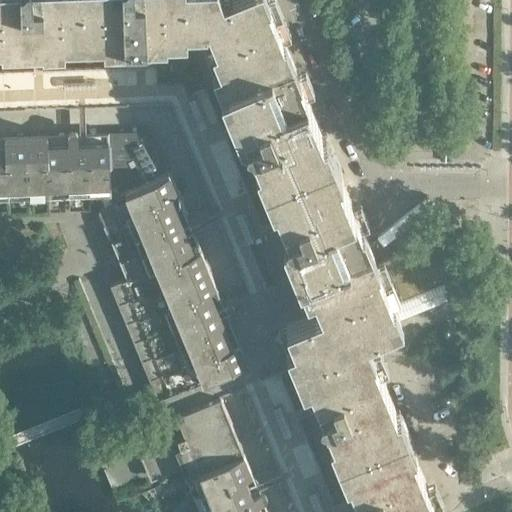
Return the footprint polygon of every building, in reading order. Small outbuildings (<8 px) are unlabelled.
[(0,0),(0,41),(39,40),(63,39),(63,35),(102,33),(103,40),(125,39),(125,34),(140,33),(144,33),(144,36),(166,35),(165,31),(186,30),(185,22),(205,22),(206,19),(207,19),(244,110),(289,217),(301,246),(309,266),(223,302),(192,227),(151,129),(83,132),(77,133),(77,129),(75,126),(69,127),(67,129),(67,133),(47,133),(47,132),(3,133),(3,135),(0,134),(0,198),(110,194),(114,203),(98,209),(126,276),(110,283),(157,397),(451,275),(435,236),(378,260),(361,222),(353,205),(337,166),(331,168),(308,113),(314,111),(297,71),(292,73),(261,0),(0,0)] [(93,68),(79,69),(79,78),(93,77),(94,77),(93,68)] [(79,69),(64,69),(64,78),(75,78),(79,78),(79,69)] [(203,90),(195,93),(199,103),(201,107),(209,104),(203,90)] [(209,104),(201,107),(206,120),(214,117),(209,104)] [(250,204),(242,207),(248,221),(256,217),(254,213),(253,210),(250,204)] [(256,217),(248,221),(253,234),(261,231),(259,225),(258,222),(256,217)] [(366,332),(300,358),(319,403),(358,498),(364,511),(438,511),(435,505),(443,502),(440,495),(435,482),(428,485),(412,446),(415,446),(399,406),(395,407),(389,391),(389,390),(381,371),(388,368),(380,348),(373,351),(366,332)] [(224,390),(155,419),(156,421),(131,431),(136,445),(142,443),(139,437),(179,421),(184,433),(139,451),(150,479),(181,467),(199,511),(261,511),(252,490),(238,454),(244,452),(242,449),(239,451),(229,426),(237,422),(224,390)] [(287,398),(279,401),(283,412),(285,415),(293,412),(287,398)] [(293,412),(285,415),(290,428),(298,425),(293,412)] [(323,484),(315,487),(320,500),(328,497),(323,484)] [(328,497),(320,500),(322,504),(325,511),(330,511),(334,511),(328,497)]
